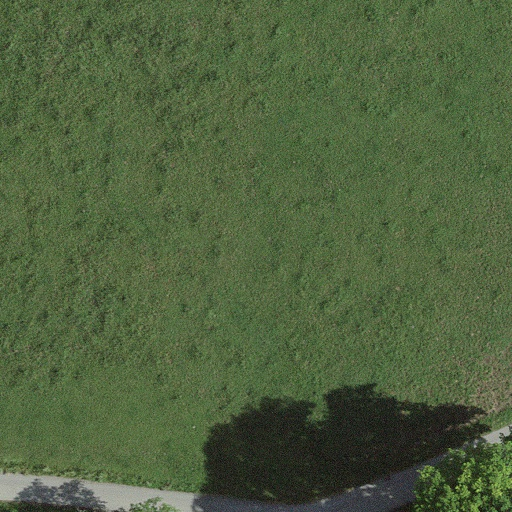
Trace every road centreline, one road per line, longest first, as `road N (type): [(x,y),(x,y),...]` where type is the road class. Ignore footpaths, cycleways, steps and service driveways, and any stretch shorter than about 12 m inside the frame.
road 1 (unclassified): [(227,511),(0,486)]
road 2 (unclassified): [(350,511),(511,442)]
